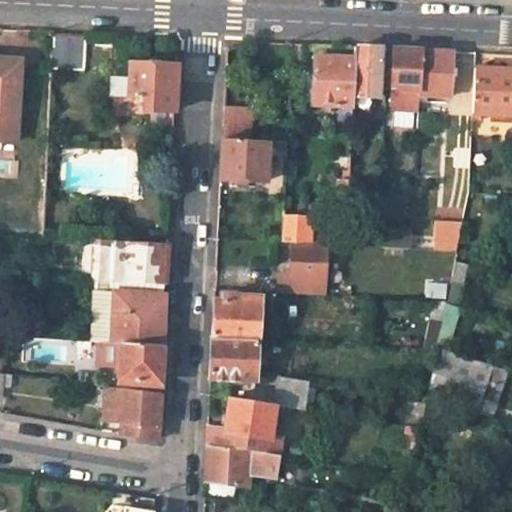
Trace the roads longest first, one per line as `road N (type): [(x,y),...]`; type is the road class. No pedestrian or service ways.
road 1 (unclassified): [(206,10),(180,475)]
road 2 (unclassified): [(511,24),(206,10)]
road 3 (unclassified): [(0,0),(206,10)]
road 4 (unclassified): [(180,475),(0,442)]
